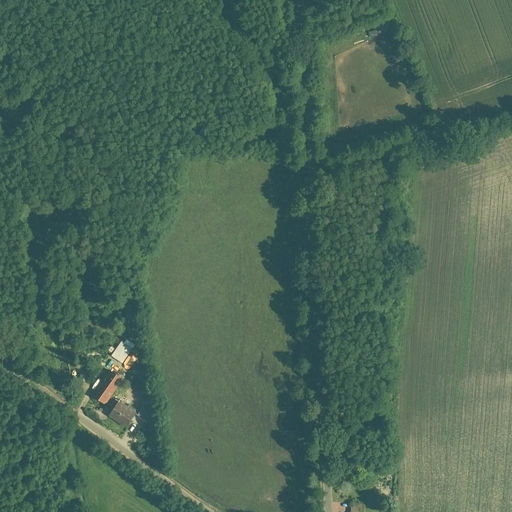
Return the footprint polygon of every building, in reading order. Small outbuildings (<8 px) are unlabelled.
[(121,343),(111,357),(122,365),(132,350),(121,343)] [(89,344),(78,359),(100,376),(111,360),(89,344)] [(108,370),(90,397),(105,407),(123,380),(108,370)] [(118,402),(108,416),(125,429),(135,416),(118,402)] [(143,404),(136,413),(145,419),(152,410),(143,404)]
